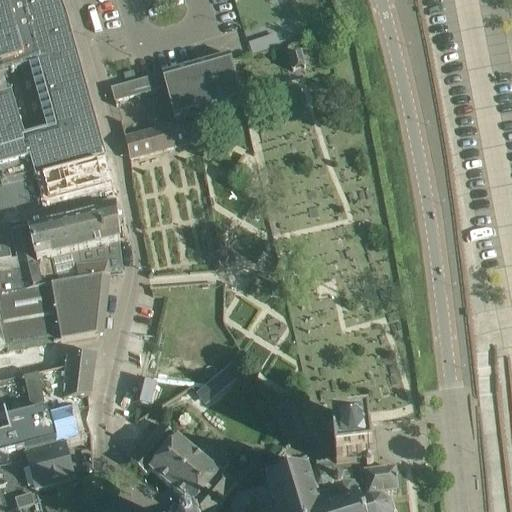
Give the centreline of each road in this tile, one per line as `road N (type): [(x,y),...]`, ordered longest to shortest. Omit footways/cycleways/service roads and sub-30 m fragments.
road 1 (residential): [(126,511),(104,439),(114,348),(134,280),(129,234),(121,176),(69,0)]
road 2 (secondary): [(433,208),(466,511)]
road 3 (unclassified): [(511,212),(470,0)]
road 4 (secondary): [(433,208),(380,0)]
